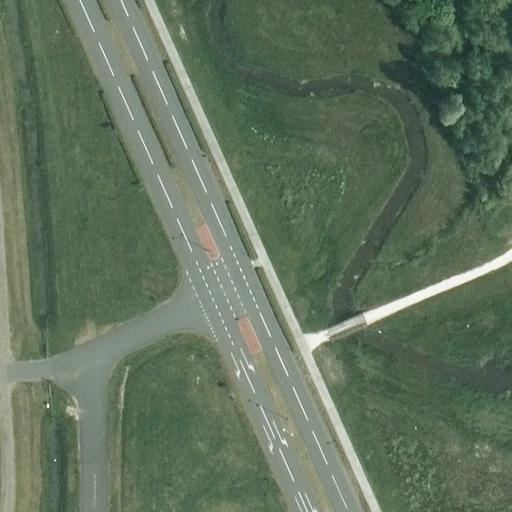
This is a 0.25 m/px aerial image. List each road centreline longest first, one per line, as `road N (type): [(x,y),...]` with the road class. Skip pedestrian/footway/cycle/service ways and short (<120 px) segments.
road 1 (tertiary): [(78,0),(306,511)]
road 2 (tertiary): [(347,511),(120,0)]
